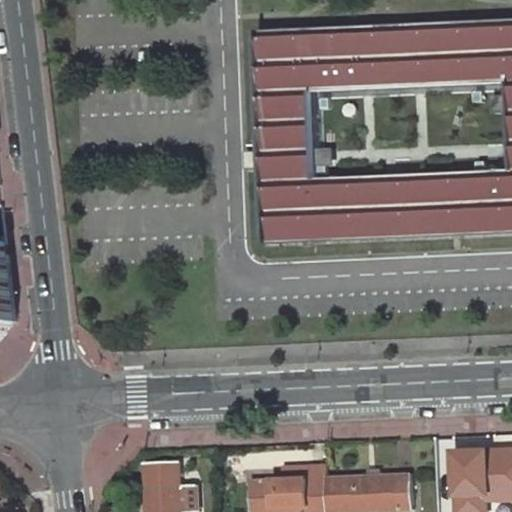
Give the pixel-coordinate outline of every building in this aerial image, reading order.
[(268,242),(511,231),(511,21),(259,32),(268,242)] [(0,341),(17,322),(8,243),(0,242),(0,341)] [(182,511),(181,466),(145,468),(146,491),(156,491),(156,511),(182,511)] [(286,481),(253,482),(254,511),(277,511),(277,509),(316,508),(315,511),(329,511),(329,479),(314,480),(314,467),(285,468),(286,481)] [(314,480),(329,479),(328,467),(314,467),(314,480)] [(511,511),(511,470),(488,471),(489,494),(497,494),(497,511),(511,511)] [(390,511),(414,511),(412,476),(383,477),(370,478),(329,479),(329,511),(355,511),(355,505),(384,504),(383,511),(390,511)] [(156,511),(156,491),(146,491),(147,511),(156,511)] [(489,494),(489,511),(497,511),(497,494),(489,494)]
